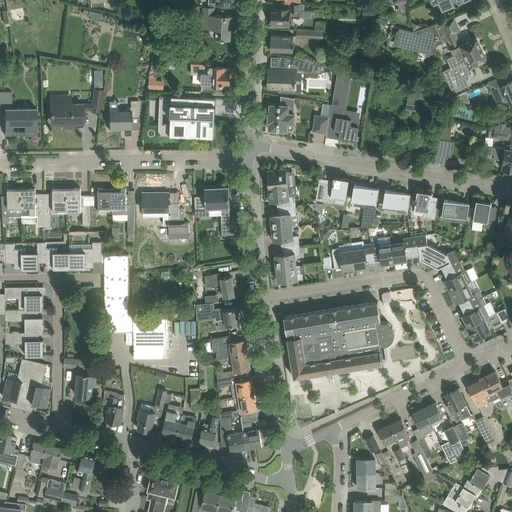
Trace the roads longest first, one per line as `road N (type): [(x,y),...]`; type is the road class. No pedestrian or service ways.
road 1 (residential): [(511,188),(250,145)]
road 2 (residential): [(262,298),(421,278),(468,363)]
road 3 (residential): [(0,163),(246,158)]
road 4 (residential): [(290,478),(266,480),(139,449)]
road 5 (residential): [(286,450),(262,298)]
road 6 (residential): [(330,430),(468,363)]
road 7 (residential): [(57,277),(58,429)]
road 8 (residential): [(250,145),(254,0)]
road 9 (residential): [(262,298),(246,158)]
